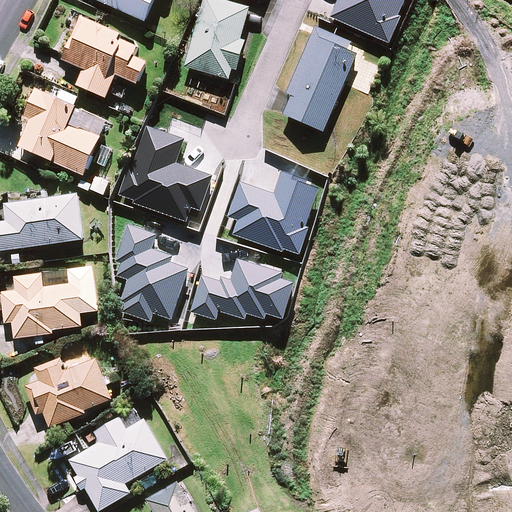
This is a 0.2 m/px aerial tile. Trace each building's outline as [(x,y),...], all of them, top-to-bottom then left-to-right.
[(95,0),(148,23),(157,0),(95,0)] [(206,0),(187,68),(230,80),(234,69),(239,71),(247,42),(242,41),(251,10),(217,0),(206,0)] [(128,87),(116,81),(119,76),(140,86),(149,65),(135,58),(139,49),(120,40),(122,37),(84,19),(64,61),(86,71),(79,86),(108,99),(111,94),(122,99),(128,87)] [(350,43),(318,30),(290,96),(295,98),(286,116),(325,133),(358,56),(347,51),(350,43)] [(116,148),(102,142),(111,122),(78,108),(82,100),(62,91),(59,100),(39,91),(27,118),(33,121),(21,148),(86,177),(93,162),(107,168),(116,148)] [(113,182),(96,176),(91,192),(107,198),(113,182)] [(86,242),(81,197),(6,205),(8,222),(0,223),(0,227),(3,252),(86,242)] [(16,321),(18,339),(56,334),(56,331),(84,327),(83,315),(101,312),(95,269),(72,272),(44,275),(16,279),(18,293),(3,295),(6,322),(16,321)] [(41,382),(28,387),(40,417),(45,414),(51,429),(87,415),(85,412),(114,401),(99,360),(67,372),(64,365),(38,375),(41,382)] [(129,431),(122,419),(97,433),(103,443),(72,462),(100,511),(101,511),(132,494),(127,485),(169,460),(146,421),(129,431)] [(197,511),(191,499),(168,511),(197,511)]
